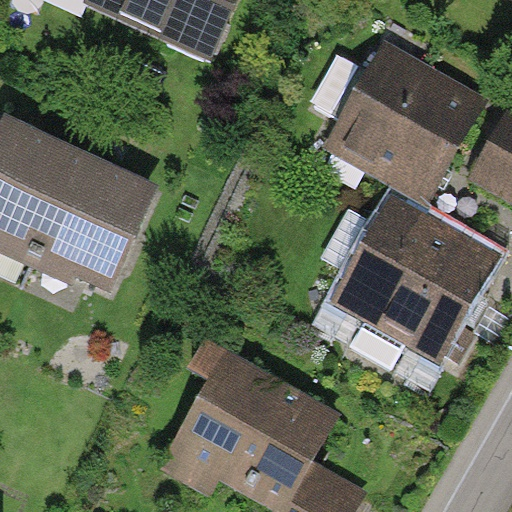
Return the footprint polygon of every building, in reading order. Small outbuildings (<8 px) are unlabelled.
[(77,0),(212,64),(242,0),(77,0)] [(394,51),(329,155),(431,218),(495,114),(394,51)] [(511,125),(475,187),(511,209),(511,125)] [(8,133),(0,151),(0,238),(39,256),(80,165),(8,133)] [(151,198),(80,165),(39,256),(110,288),(151,198)] [(398,206),(338,308),(445,370),(505,269),(398,206)] [(211,397),(166,476),(229,511),(362,511),(370,499),(323,472),(348,428),(206,347),(186,383),(211,397)]
